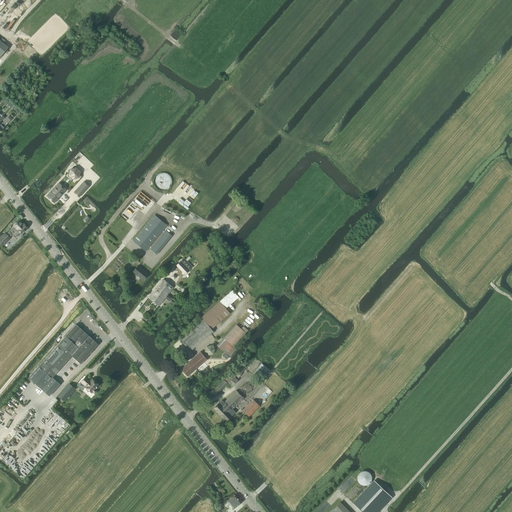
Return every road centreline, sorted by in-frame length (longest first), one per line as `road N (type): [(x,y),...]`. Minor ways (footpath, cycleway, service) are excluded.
road 1 (tertiary): [(260,511),(0,178)]
road 2 (track): [(345,170),(326,151),(289,139),(166,35)]
road 3 (track): [(382,511),(511,369)]
road 4 (track): [(0,393),(87,291)]
